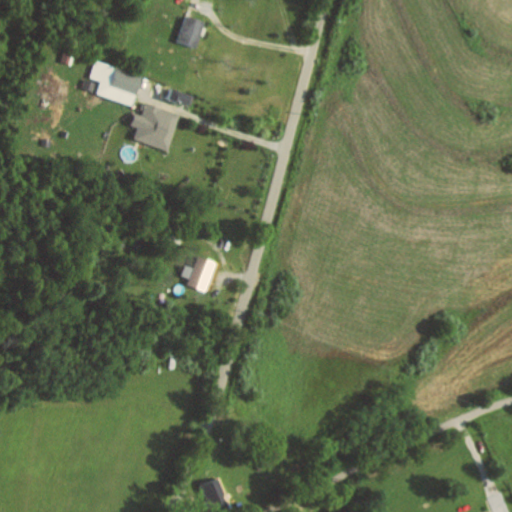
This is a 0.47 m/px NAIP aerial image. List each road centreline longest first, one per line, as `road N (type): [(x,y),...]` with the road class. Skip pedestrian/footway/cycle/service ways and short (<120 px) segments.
road 1 (residential): [(170,511),(233,343),(325,0)]
road 2 (residential): [(268,511),(459,416),(511,403)]
